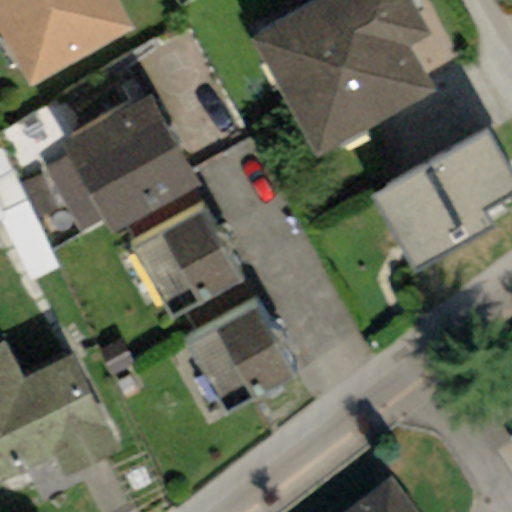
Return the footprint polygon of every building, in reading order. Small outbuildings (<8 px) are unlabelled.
[(135,27),(119,0),(0,0),(0,33),(30,86),(135,27)] [(412,0),(318,0),(248,38),(314,159),(437,93),(410,44),(430,33),(412,0)] [(149,98),(62,147),(67,156),(45,168),(81,233),(103,220),(113,236),(200,187),(149,98)] [(511,173),(485,129),(369,198),(415,274),(495,227),(486,212),(511,196),(511,173)] [(0,152),(0,225),(30,284),(61,268),(0,152)] [(202,211),(132,250),(172,320),(241,282),(202,211)] [(185,319),(194,336),(265,301),(257,283),(185,319)] [(252,309),(187,347),(228,417),(293,378),(252,309)] [(4,342),(0,344),(0,484),(53,459),(62,479),(122,451),(75,354),(22,379),(4,342)] [(414,511),(388,478),(343,511),(414,511)]
